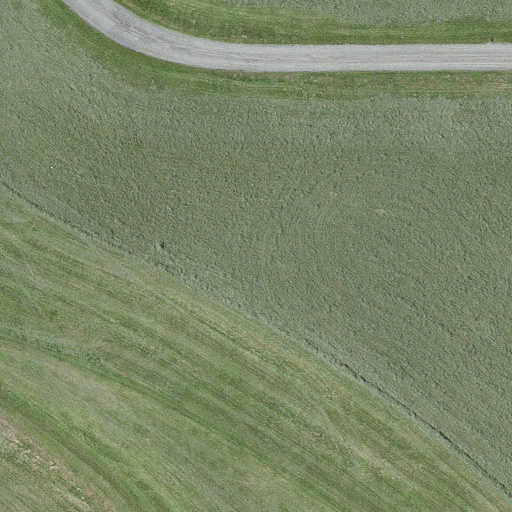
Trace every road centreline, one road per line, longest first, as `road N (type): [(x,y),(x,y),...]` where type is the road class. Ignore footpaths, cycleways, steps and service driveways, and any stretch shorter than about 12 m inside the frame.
road 1 (track): [(511,60),(250,58),(125,33),(87,0)]
road 2 (track): [(0,396),(112,478),(135,511)]
